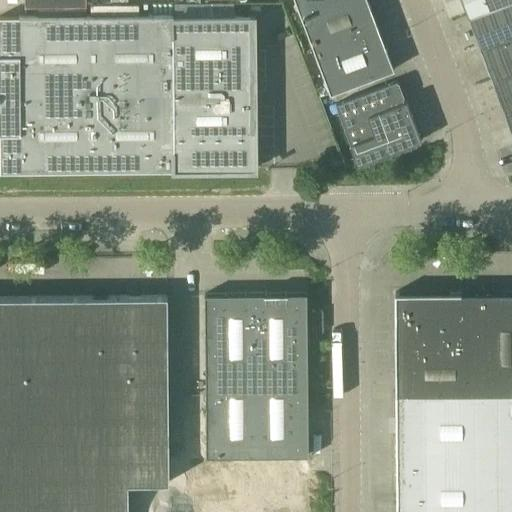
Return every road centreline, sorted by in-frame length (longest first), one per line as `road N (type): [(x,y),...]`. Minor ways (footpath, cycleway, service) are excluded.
road 1 (unclassified): [(0,218),(348,215)]
road 2 (unclassified): [(349,511),(348,215)]
road 3 (unclassified): [(487,214),(415,0)]
road 4 (unclassified): [(348,215),(487,214)]
